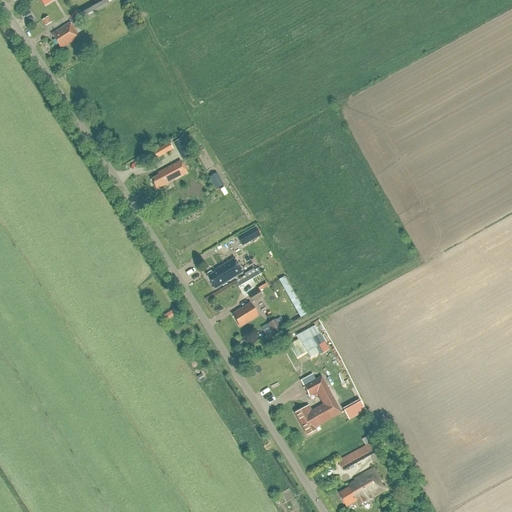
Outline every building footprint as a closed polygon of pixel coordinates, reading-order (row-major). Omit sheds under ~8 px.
[(82,18),(108,3),(112,0),(97,0),(78,11),(82,18)] [(55,18),(52,14),(41,21),(44,27),(51,23),(49,21),(55,18)] [(60,49),(79,38),(70,23),(51,35),(60,49)] [(173,143),(177,151),(187,146),(183,137),(173,143)] [(157,158),(172,149),(168,143),(153,152),(157,158)] [(158,176),(151,180),(156,190),(186,174),(180,162),(157,174),(158,176)] [(242,246),(260,236),(255,227),(237,237),(242,246)] [(207,278),(214,289),(242,273),(233,259),(214,271),(215,272),(207,278)] [(257,268),(235,281),(242,295),(264,281),(257,268)] [(285,317),(290,325),(307,315),(286,277),(278,281),(295,311),(285,317)] [(259,290),(248,296),(252,304),(262,297),(259,290)] [(239,328),(257,316),(250,304),(232,315),(239,328)] [(162,317),(165,322),(174,316),(171,311),(162,317)] [(280,330),(285,327),(280,318),(275,320),(274,320),(267,324),(273,334),(280,330)] [(325,351),(314,331),(288,346),(296,360),(306,354),(309,360),(325,351)] [(340,413),(327,388),(320,377),(303,386),(309,398),(317,393),(323,405),(311,412),(308,406),(302,409),(294,413),(303,430),(304,430),(307,436),(315,431),(313,428),(340,413)] [(337,461),(342,471),(379,451),(374,441),(337,461)] [(360,506),(386,490),(374,468),(354,480),(356,483),(349,487),(350,488),(339,494),(346,508),(357,501),(360,506)]
